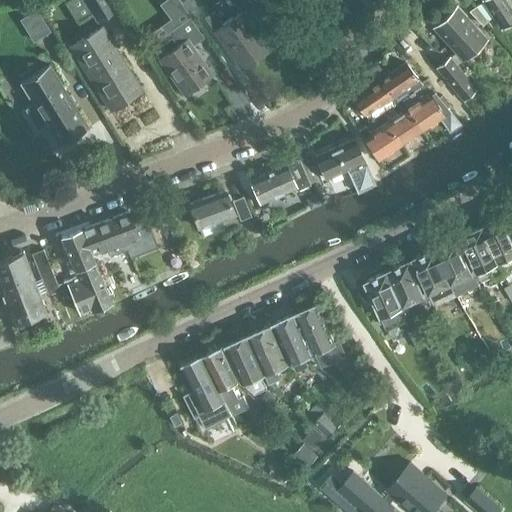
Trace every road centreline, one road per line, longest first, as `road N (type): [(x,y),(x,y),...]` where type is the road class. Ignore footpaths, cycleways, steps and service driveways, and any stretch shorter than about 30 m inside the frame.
road 1 (residential): [(0,420),(511,175)]
road 2 (residential): [(0,226),(305,112),(417,0)]
